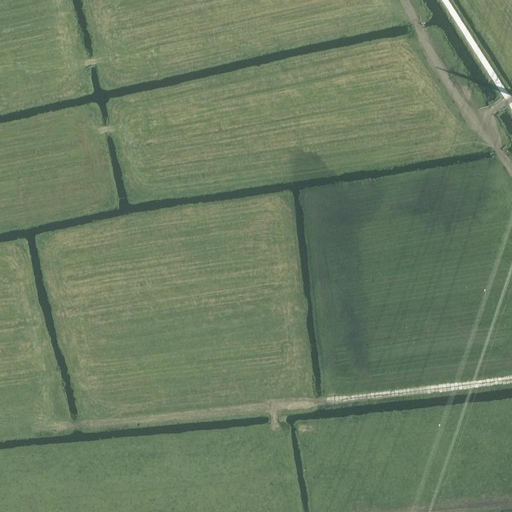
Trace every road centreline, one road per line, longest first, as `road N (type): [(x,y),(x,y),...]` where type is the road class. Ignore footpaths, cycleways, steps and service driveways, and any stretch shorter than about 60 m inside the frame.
road 1 (track): [(511,379),(36,429)]
road 2 (track): [(403,0),(469,115),(491,111)]
